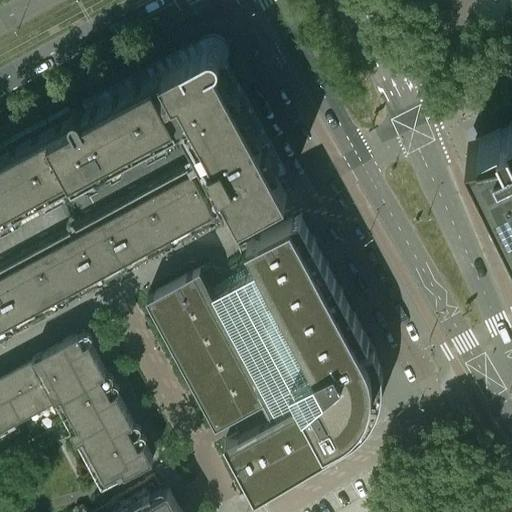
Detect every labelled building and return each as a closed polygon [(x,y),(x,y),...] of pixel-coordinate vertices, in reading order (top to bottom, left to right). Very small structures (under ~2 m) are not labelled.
[(212,31),(208,31),(206,32),(205,32),(82,99),(86,106),(82,101),(81,100),(79,99),(78,99),(77,99),(75,100),(74,100),(73,101),(72,103),(72,105),(72,107),(73,108),(75,112),(0,152),(0,327),(214,212),(201,188),(207,185),(208,184),(209,183),(210,182),(210,181),(210,180),(209,179),(213,177),(226,201),(286,167),(227,57),(228,55),(228,54),(229,52),(229,50),(230,48),(230,46),(229,44),(229,43),(228,41),(227,39),(226,38),(225,36),(224,35),(222,34),(221,33),(219,32),(217,31),(214,31),(212,31)] [(511,123),(511,121),(510,121),(511,124),(502,128),(501,126),(500,126),(502,131),(468,138),(511,227),(511,123)] [(300,211),(238,245),(242,261),(220,273),(210,260),(147,294),(216,422),(230,414),(234,423),(239,431),(225,438),(255,495),(348,440),(350,439),(354,436),(358,433),(362,430),(365,426),(368,423),(370,421),(372,416),(374,414),(376,410),(377,407),(379,403),(380,398),(381,396),(381,393),(382,388),(382,383),(382,378),(382,376),(382,371),(381,369),(381,366),(379,362),(378,357),(377,354),(375,350),(374,347),(365,352),(361,344),(369,339),(300,211)] [(83,328),(73,334),(32,356),(55,398),(54,398),(59,408),(111,380),(83,328)] [(55,398),(32,356),(0,373),(3,379),(23,415),(54,398),(55,398)] [(0,427),(23,415),(3,379),(0,373),(0,427)] [(111,380),(59,408),(71,429),(72,428),(76,437),(75,438),(98,480),(100,478),(102,483),(125,471),(125,472),(153,457),(111,380)] [(154,472),(86,511),(183,511),(168,486),(164,489),(154,472)]
